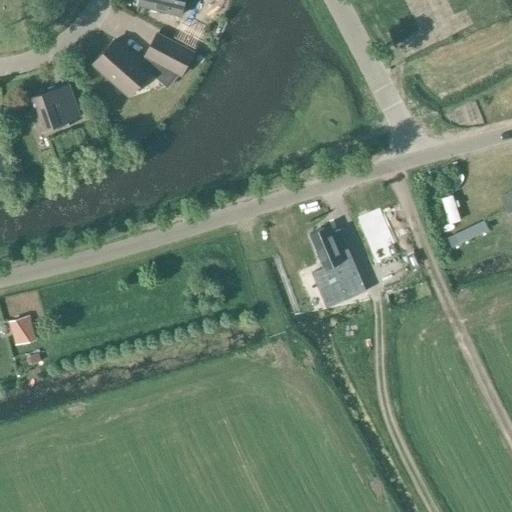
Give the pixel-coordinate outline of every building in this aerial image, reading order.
[(139,0),(138,5),(181,16),(184,0),(139,0)] [(143,64),(115,40),(94,64),(129,95),(150,72),(167,87),(179,74),(181,75),(193,52),(157,33),(145,56),(148,57),(143,64)] [(69,121),(80,117),(69,85),(29,98),(40,131),(55,125),(56,131),(71,126),(69,121)] [(511,191),(502,197),(511,217),(511,191)] [(378,218),(360,226),(372,256),(391,248),(378,218)] [(489,229),(484,220),(446,237),(451,247),(489,229)] [(331,233),(328,226),(310,234),(325,268),(337,263),(341,272),(334,275),(347,304),(368,299),(364,288),(339,229),(331,233)] [(27,317),(12,322),(16,334),(31,329),(27,317)]
